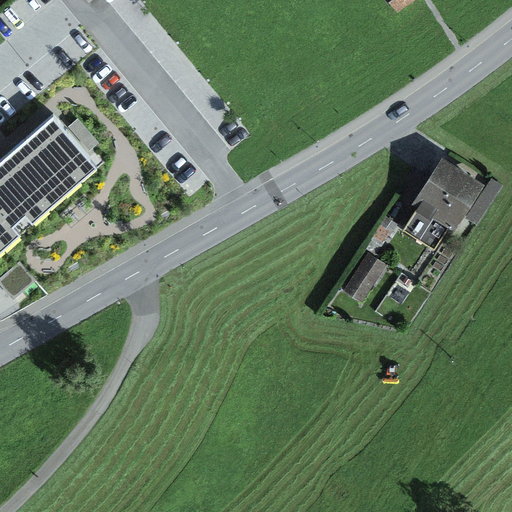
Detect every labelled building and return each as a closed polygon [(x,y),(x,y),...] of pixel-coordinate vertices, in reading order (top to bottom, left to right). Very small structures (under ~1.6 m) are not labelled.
[(390,0),(397,10),(411,0),(390,0)] [(0,250),(105,161),(92,146),(99,140),(78,116),(67,125),(54,109),(0,154),(0,250)] [(442,152),(410,200),(417,205),(403,225),(434,246),(448,224),(454,228),(485,181),(442,152)] [(503,186),(491,178),(465,218),(477,226),(503,186)] [(388,263),(368,250),(343,288),(362,301),(388,263)] [(19,259),(0,275),(0,282),(13,298),(36,279),(19,259)] [(433,294),(401,272),(376,310),(407,331),(433,294)]
